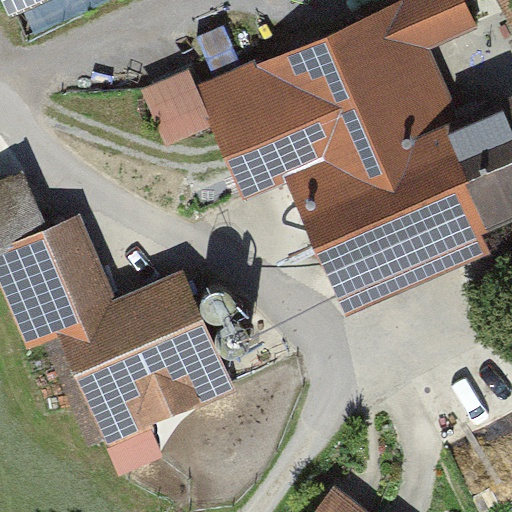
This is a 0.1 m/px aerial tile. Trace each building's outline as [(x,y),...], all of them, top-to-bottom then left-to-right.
[(38,0),(45,16),(81,0),(38,0)] [(292,172),(339,281),(511,205),(511,107),(463,129),(426,45),(477,22),(467,0),(400,0),(159,105),(205,210),(292,172)] [(511,0),(503,0),(511,17),(511,0)] [(12,180),(0,185),(0,247),(6,245),(97,443),(228,383),(181,281),(96,320),(54,227),(38,235),(12,180)] [(355,511),(336,497),(324,511),(355,511)]
